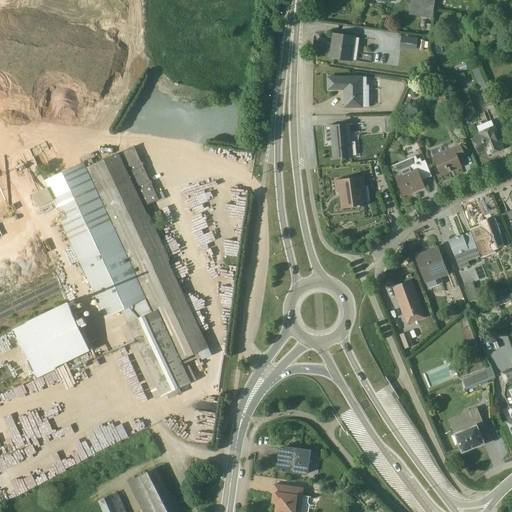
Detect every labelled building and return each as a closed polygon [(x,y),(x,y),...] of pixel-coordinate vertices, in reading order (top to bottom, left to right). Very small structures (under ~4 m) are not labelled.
[(409,15),(432,18),(434,0),(410,0),(408,15),(409,15)] [(332,33),(328,59),(352,62),(355,37),(332,33)] [(418,38),(401,36),(399,49),(416,51),(418,38)] [(487,88),(478,67),(471,70),(480,91),(487,88)] [(326,77),(326,91),(343,91),(344,108),(363,108),(363,107),(368,107),(367,86),(362,86),(362,77),(326,77)] [(447,103),(444,96),(436,99),(438,106),(447,103)] [(462,101),(455,97),(452,103),(460,107),(462,101)] [(391,133),(398,116),(384,116),(385,133),(391,133)] [(483,124),(481,122),(478,123),(478,126),(477,126),(479,132),(477,133),(478,134),(471,137),(477,154),(485,151),(487,156),(504,149),(495,126),(494,126),(491,121),(483,124)] [(352,125),(351,123),(326,126),(327,128),(329,128),(331,158),(330,159),(330,161),(354,158),(354,156),(352,157),(349,126),(352,125)] [(433,156),(441,176),(462,167),(459,159),(465,157),(461,145),(443,152),(441,146),(431,150),(433,156)] [(47,188),(32,196),(38,207),(53,200),(63,221),(61,222),(106,318),(122,311),(128,323),(121,327),(155,399),(168,394),(170,398),(182,393),(180,388),(197,380),(187,358),(199,352),(203,360),(212,355),(168,261),(170,260),(149,214),(147,215),(144,207),(158,200),(150,181),(134,147),(119,154),(118,153),(93,164),(91,159),(44,181),(47,188)] [(403,197),(425,188),(422,180),(432,176),(425,160),(422,161),(420,158),(417,159),(416,156),(391,166),(403,197)] [(364,176),(335,180),(336,190),(339,189),(342,208),(367,205),(364,176)] [(498,236),(492,217),(491,217),(491,219),(481,222),(483,227),(471,232),(480,257),(481,257),(495,252),(494,251),(504,248),(503,246),(509,244),(506,234),(498,236)] [(468,261),(480,257),(471,232),(464,235),(448,240),(459,269),(469,265),(468,261)] [(438,248),(416,256),(425,284),(426,283),(440,278),(449,275),(438,248)] [(442,285),(440,278),(426,283),(428,288),(433,286),(434,288),(442,285)] [(411,280),(393,287),(404,318),(405,318),(407,324),(425,317),(411,280)] [(473,283),(463,287),(469,301),(479,297),(473,283)] [(511,292),(496,298),(498,304),(510,299),(511,300),(511,299),(511,292)] [(67,302),(12,328),(36,377),(91,351),(67,302)] [(400,335),(405,349),(413,346),(408,332),(400,335)] [(507,382),(511,380),(511,366),(502,370),(507,382)] [(491,367),(462,379),(466,390),(480,384),(481,386),(487,383),(487,381),(495,378),(491,367)] [(470,411),(449,420),(454,434),(451,435),(456,446),(459,444),(462,452),(464,451),(466,452),(469,451),(470,449),(484,443),(477,428),(484,425),(477,407),(469,410),(470,411)] [(285,449),(280,448),(277,470),(307,474),(310,451),(295,449),(295,448),(285,446),(285,449)] [(179,511),(157,467),(128,482),(143,511),(179,511)] [(304,488),(275,484),(273,492),(275,493),(274,501),(277,501),(277,503),(276,511),(283,511),(302,511),(303,503),(302,503),(304,488)] [(353,492),(367,506),(375,498),(361,484),(353,492)] [(345,501),(344,498),(347,498),(348,488),(342,488),(341,495),(339,496),(338,495),(335,496),(336,503),(345,501)] [(127,511),(118,491),(99,501),(103,511),(127,511)]
